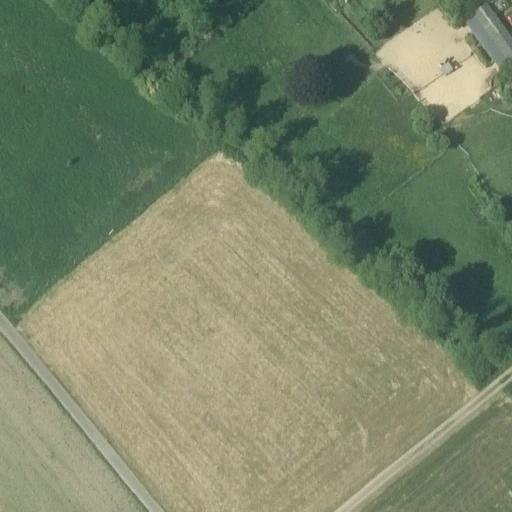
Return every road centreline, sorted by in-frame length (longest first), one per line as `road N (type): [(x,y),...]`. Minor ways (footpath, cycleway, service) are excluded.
road 1 (track): [(157,511),(0,320)]
road 2 (track): [(337,511),(511,370)]
